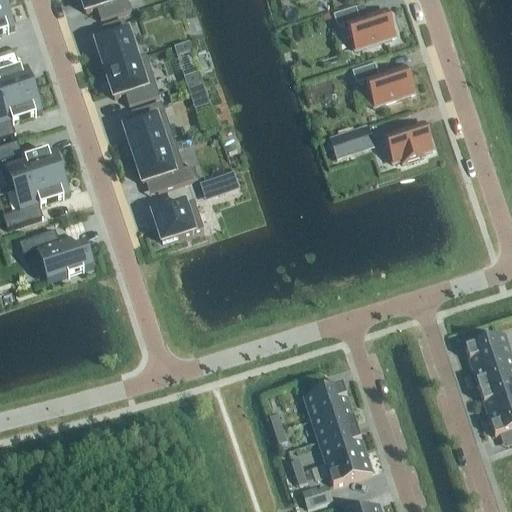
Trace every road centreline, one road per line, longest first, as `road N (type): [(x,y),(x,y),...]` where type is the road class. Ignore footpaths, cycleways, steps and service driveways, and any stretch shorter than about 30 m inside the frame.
road 1 (residential): [(37,0),(165,379)]
road 2 (residential): [(427,0),(511,252)]
road 3 (residential): [(420,301),(490,511)]
road 4 (residential): [(347,323),(409,511)]
road 5 (residential): [(347,323),(165,379)]
road 6 (residential): [(165,379),(0,423)]
